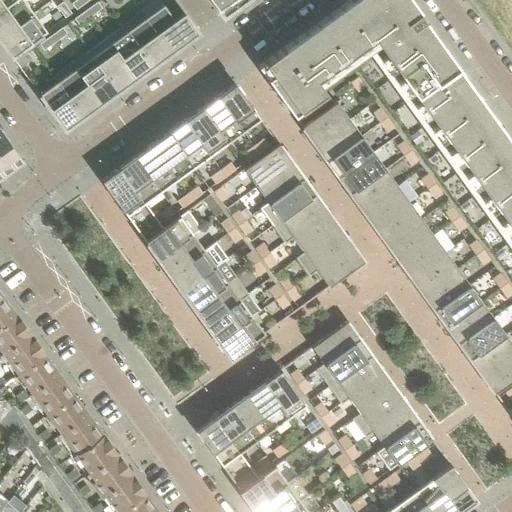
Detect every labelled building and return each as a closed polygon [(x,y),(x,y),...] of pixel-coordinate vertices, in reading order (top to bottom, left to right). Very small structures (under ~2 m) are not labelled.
[(0,37),(33,13),(31,11),(22,0),(14,0),(0,10),(0,37)] [(0,0),(0,10),(14,0),(0,0)] [(209,0),(221,16),(243,0),(209,0)] [(283,50),(258,67),(294,116),(317,99),(322,106),(331,100),(321,86),(317,81),(332,70),(356,53),(375,39),(383,50),(399,73),(400,74),(416,96),(417,97),(433,120),(450,143),(450,144),(467,166),(467,167),(483,189),(484,190),(501,213),(501,214),(511,228),(511,141),(509,137),(492,114),(475,90),(458,67),(441,44),(424,20),(409,0),(351,0),(348,3),(329,16),(306,33),(283,50)] [(72,14),(63,2),(57,7),(65,18),(72,14)] [(102,9),(98,2),(86,11),(91,17),(102,9)] [(170,53),(198,33),(184,13),(174,20),(163,5),(145,18),(170,53)] [(79,26),(91,17),(86,11),(74,19),(79,26)] [(47,32),(44,28),(44,29),(35,16),(33,13),(0,37),(0,41),(11,57),(47,32)] [(145,18),(127,31),(153,66),(170,53),(145,18)] [(67,34),(63,28),(51,36),(56,43),(67,34)] [(135,79),(153,66),(127,31),(110,43),(135,79)] [(44,51),(56,43),(51,36),(39,45),(44,51)] [(110,43),(92,56),(118,91),(135,79),(110,43)] [(32,59),(28,53),(15,62),(20,69),(32,59)] [(118,91),(92,56),(75,69),(100,104),(118,91)] [(100,104),(75,69),(57,81),(83,117),(100,104)] [(358,77),(351,82),(358,92),(365,87),(358,77)] [(57,81),(39,95),(64,130),(83,117),(57,81)] [(218,97),(243,132),(261,119),(235,84),(218,97)] [(243,132),(218,97),(202,109),(227,144),(243,132)] [(350,120),(337,102),(302,128),(315,146),(350,120)] [(380,108),(373,113),(380,123),(387,118),(380,108)] [(227,144),(202,109),(185,121),(210,156),(227,144)] [(387,118),(380,123),(387,133),(394,128),(387,118)] [(362,137),(362,136),(350,120),(315,146),(327,162),(362,137)] [(210,156),(185,121),(169,133),(194,168),(210,156)] [(0,176),(22,161),(0,130),(0,176)] [(418,130),(409,137),(416,145),(424,139),(418,130)] [(194,168),(169,133),(152,145),(177,180),(194,168)] [(339,179),(374,153),(362,137),(327,162),(339,179)] [(264,138),(254,146),(253,146),(258,154),(269,146),(264,138)] [(404,141),(397,146),(404,156),(411,151),(404,141)] [(177,180),(152,145),(135,157),(161,192),(177,180)] [(291,162),(279,145),(244,170),(256,187),(291,162)] [(253,146),(243,153),(249,160),(258,154),(253,146)] [(411,151),(404,156),(411,166),(418,161),(411,151)] [(386,170),(386,169),(374,153),(339,179),(351,195),(386,170)] [(161,192),(135,157),(119,169),(144,204),(145,203),(161,192)] [(304,179),(291,162),(256,187),(267,202),(269,204),(304,179)] [(235,170),(230,163),(220,170),(226,177),(235,170)] [(163,229),(145,203),(144,204),(119,169),(102,182),(146,243),(181,218),(180,217),(163,229)] [(220,170),(210,177),(216,184),(226,177),(220,170)] [(398,187),(397,186),(386,170),(351,195),(363,212),(398,187)] [(428,174),(421,179),(428,189),(435,184),(428,174)] [(316,195),(304,179),(269,204),(267,202),(259,208),(273,226),(316,195)] [(435,184),(428,189),(435,199),(442,194),(435,184)] [(221,186),(214,192),(221,202),(228,196),(221,186)] [(202,194),(197,187),(187,194),(192,201),(202,194)] [(410,203),(398,187),(363,212),(375,228),(410,203)] [(192,201),(187,194),(177,201),(182,208),(192,201)] [(210,194),(203,199),(215,216),(222,211),(210,194)] [(328,212),(316,195),(273,226),(285,243),(293,238),(293,237),(328,212)] [(422,220),(421,219),(410,203),(375,228),(387,245),(422,220)] [(176,213),(171,206),(161,213),(166,220),(176,213)] [(452,207),(445,212),(452,223),(459,218),(452,207)] [(238,211),(231,216),(238,225),(245,220),(238,211)] [(340,229),(328,212),(293,237),(293,238),(303,252),(305,254),(340,229)] [(158,260),(193,234),(181,218),(146,243),(158,260)] [(459,218),(452,223),(459,232),(466,227),(459,218)] [(227,219),(220,224),(227,233),(234,228),(227,219)] [(245,220),(238,225),(245,235),(253,230),(245,220)] [(434,236),(433,235),(422,220),(387,245),(399,262),(434,236)] [(234,228),(227,233),(234,243),(242,238),(234,228)] [(352,246),(340,229),(305,254),(303,252),(295,258),(309,277),(317,271),(352,246)] [(170,276),(205,251),(193,234),(158,260),(170,276)] [(446,253),(445,252),(434,236),(399,262),(411,278),(446,253)] [(476,240),(469,246),(476,256),(483,251),(476,240)] [(262,244),(255,249),(262,258),(269,253),(262,244)] [(364,262),(352,246),(317,271),(329,287),(364,262)] [(182,293),(217,268),(205,251),(170,276),(182,293)] [(483,251),(476,256),(483,265),(490,260),(483,251)] [(251,252),(244,257),(251,266),(258,261),(251,252)] [(269,253),(262,258),(269,268),(277,263),(269,253)] [(458,269),(457,268),(446,253),(411,278),(423,295),(458,269)] [(258,261),(251,266),(258,276),(266,271),(258,261)] [(194,309),(229,284),(217,268),(182,293),(194,309)] [(470,286),(458,269),(423,295),(435,311),(470,286)] [(500,274),(493,279),(500,289),(507,284),(500,274)] [(286,277),(279,282),(286,292),(293,286),(286,277)] [(206,326),(241,301),(229,284),(194,309),(206,326)] [(511,290),(507,284),(500,289),(507,298),(511,294),(511,290)] [(275,285),(268,290),(275,300),(282,294),(275,285)] [(293,286),(286,292),(293,302),(301,296),(293,286)] [(482,302),(481,302),(470,286),(435,311),(447,328),(482,302)] [(282,294),(275,300),(282,310),(290,304),(282,294)] [(0,327),(15,316),(1,296),(0,296),(0,327)] [(218,342),(253,317),(241,301),(206,326),(218,342)] [(494,319),(493,318),(482,302),(447,328),(459,344),(494,319)] [(0,350),(3,355),(31,334),(17,315),(15,316),(0,327),(0,350)] [(230,360),(265,334),(253,317),(218,342),(230,360)] [(506,336),(505,335),(494,319),(459,344),(471,361),(506,336)] [(359,339),(347,322),(312,347),(323,363),(324,365),(359,339)] [(46,355),(31,334),(3,355),(18,375),(45,356),(46,355)] [(511,356),(511,344),(506,336),(471,361),(483,377),(511,356)] [(371,356),(359,339),(324,365),(323,363),(315,369),(328,387),(371,356)] [(32,395),(58,376),(45,356),(18,375),(32,395)] [(383,372),(371,356),(328,387),(341,405),(349,399),(348,398),(383,372)] [(511,381),(511,356),(483,377),(495,394),(511,381)] [(306,405),(281,370),(263,383),(289,418),(306,405)] [(297,370),(290,375),(297,385),(304,380),(297,370)] [(395,389),(383,372),(348,398),(349,399),(359,413),(360,414),(395,389)] [(73,395),(58,376),(32,395),(46,414),(73,395)] [(304,380),(297,385),(304,394),(311,389),(304,380)] [(289,418),(263,383),(247,395),(272,430),(289,418)] [(407,405),(395,389),(360,414),(359,413),(351,419),(365,438),(373,432),(372,431),(407,405)] [(13,406),(0,394),(0,417),(2,420),(5,416),(11,407),(13,406)] [(87,415),(73,395),(46,414),(61,434),(87,415)] [(272,430),(247,395),(230,407),(256,442),(272,430)] [(321,403),(314,408),(321,418),(328,413),(321,403)] [(25,416),(32,410),(28,404),(21,410),(25,416)] [(419,422),(407,405),(372,431),(373,432),(384,447),(419,422)] [(34,439),(23,425),(24,425),(11,407),(5,416),(19,429),(16,434),(26,449),(34,439)] [(256,442),(230,407),(214,419),(239,454),(240,453),(256,442)] [(328,413),(321,418),(328,427),(335,422),(328,413)] [(102,435),(87,415),(61,434),(76,454),(102,435)] [(259,479),(240,453),(239,454),(214,419),(197,432),(241,493),(276,468),(275,467),(259,479)] [(321,426),(316,419),(306,427),(311,434),(321,426)] [(432,440),(419,422),(384,447),(397,465),(432,440)] [(43,441),(50,435),(46,430),(39,436),(43,441)] [(324,430),(316,436),(324,446),(331,440),(324,430)] [(90,474),(117,454),(103,434),(102,435),(76,454),(90,474)] [(352,445),(345,435),(337,440),(345,451),(352,445)] [(298,444),(292,436),(282,444),(288,451),(298,444)] [(45,454),(34,439),(26,449),(37,464),(45,454)] [(288,451),(282,444),(272,451),(277,458),(288,451)] [(53,456),(61,450),(57,445),(49,450),(53,456)] [(352,445),(345,451),(352,461),(359,455),(352,445)] [(432,456),(427,449),(417,456),(422,463),(432,456)] [(56,470),(45,454),(37,464),(48,479),(56,470)] [(104,495),(132,474),(117,454),(90,474),(96,483),(92,485),(101,497),(104,495)] [(342,454),(334,460),(341,470),(349,464),(342,454)] [(271,463),(266,456),(256,463),(261,470),(271,463)] [(417,456),(407,463),(412,470),(422,463),(417,456)] [(349,464),(341,470),(348,479),(356,474),(349,464)] [(450,465),(433,477),(433,478),(457,511),(458,511),(475,500),(450,465)] [(253,509),(288,484),(276,468),(241,493),(253,509)] [(369,469),(362,475),(370,485),(377,479),(369,469)] [(67,485),(56,470),(48,479),(59,493),(67,485)] [(71,481),(79,475),(75,470),(67,475),(71,481)] [(399,480),(394,473),(384,480),(389,487),(399,480)] [(147,495),(134,476),(132,474),(104,495),(116,511),(121,511),(145,496),(147,495)] [(457,511),(433,478),(417,490),(432,511),(457,511)] [(389,487),(384,480),(374,487),(379,494),(389,487)] [(254,511),(283,511),(300,501),(288,484),(253,509),(254,511)] [(77,499),(67,485),(59,493),(70,508),(77,499)] [(82,496),(90,491),(86,486),(79,491),(82,496)] [(432,511),(417,490),(400,502),(407,511),(432,511)] [(157,511),(145,496),(121,511),(157,511)] [(338,497),(331,502),(338,511),(345,507),(338,497)] [(365,504),(360,497),(350,505),(355,511),(365,504)] [(86,511),(77,499),(70,508),(72,511),(86,511)] [(307,511),(300,501),(283,511),(307,511)] [(407,511),(400,502),(386,511),(407,511)] [(33,511),(36,509),(30,503),(24,511),(22,511),(23,510),(19,507),(14,511),(33,511)]
